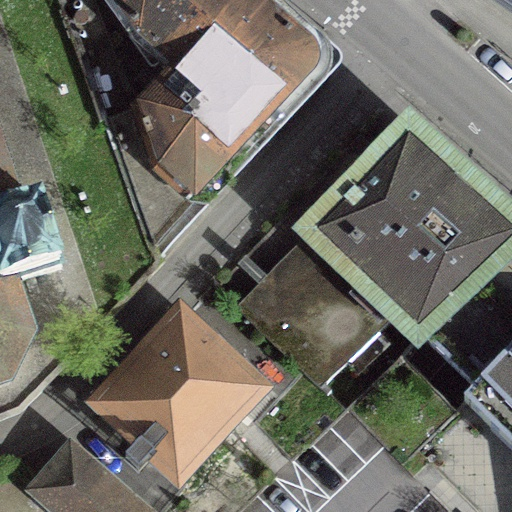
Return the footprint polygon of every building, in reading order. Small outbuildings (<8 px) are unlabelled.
[(256,0),(62,0),(84,58),(108,121),(155,250),(170,234),(328,67),(259,3),(256,0)] [(511,0),(484,0),(511,19),(511,0)] [(511,251),(511,235),(406,137),(370,174),(358,162),(349,153),(359,143),(356,140),(216,289),(211,285),(207,289),(324,401),(328,397),(322,390),(393,322),(414,344),(416,342),(511,251)] [(0,386),(3,385),(25,341),(8,289),(58,273),(38,211),(15,218),(0,174),(0,386)] [(511,511),(511,251),(416,342),(458,382),(472,395),(461,407),(511,455),(511,511)] [(150,459),(176,483),(255,396),(176,323),(97,410),(137,447),(123,463),(136,475),(150,459)] [(52,511),(134,511),(67,454),(32,494),(52,511)]
